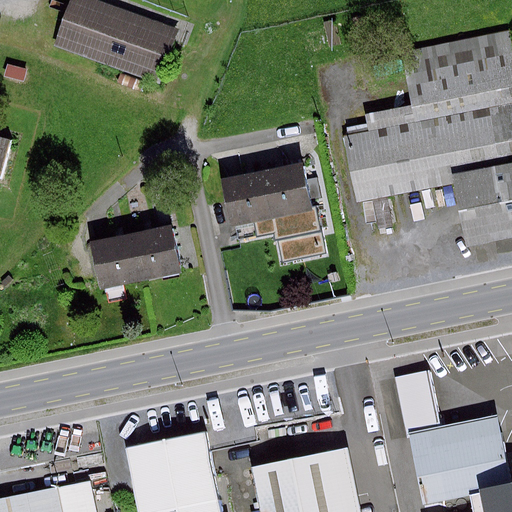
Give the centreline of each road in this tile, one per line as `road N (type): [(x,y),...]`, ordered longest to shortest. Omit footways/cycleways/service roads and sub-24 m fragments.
road 1 (secondary): [(0,403),(511,296)]
road 2 (unknown): [(363,422),(234,457),(239,511)]
road 3 (track): [(190,151),(187,125),(234,10)]
